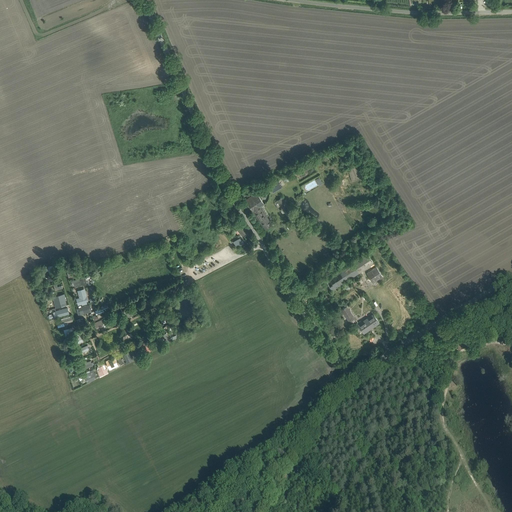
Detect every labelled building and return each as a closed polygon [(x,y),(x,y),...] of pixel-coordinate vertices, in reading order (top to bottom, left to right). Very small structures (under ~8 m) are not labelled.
[(268,184),(273,192),(282,187),(277,178),(268,184)] [(257,192),(250,197),(246,200),(260,221),(260,220),(265,228),(272,224),(267,216),(261,206),(264,203),(257,192)] [(277,200),(284,212),(289,210),(284,201),(285,200),(283,197),(282,197),(277,200)] [(240,224),(235,227),(242,236),(247,232),(240,224)] [(326,281),(332,291),(374,264),(368,254),(326,281)] [(73,261),(77,264),(83,267),(85,264),(75,258),(73,261)] [(67,267),(69,278),(76,277),(76,275),(79,274),(78,266),(67,267)] [(377,267),(367,273),(374,283),(383,277),(377,267)] [(76,279),(71,281),(72,285),(73,286),(75,285),(75,287),(87,283),(85,276),(76,278),(76,279)] [(80,298),(77,299),(78,303),(78,305),(82,304),(82,305),(88,304),(87,302),(88,302),(85,291),(79,292),(80,298)] [(58,296),(54,297),(57,307),(61,306),(66,304),(63,294),(58,296)] [(149,299),(145,302),(148,308),(153,305),(152,304),(157,301),(156,299),(153,297),(149,299)] [(142,310),(140,306),(139,303),(137,304),(137,303),(132,305),(136,313),(142,310)] [(90,305),(79,308),(81,316),(92,312),(90,305)] [(347,306),(345,307),(341,310),(350,323),(356,319),(347,306)] [(68,308),(56,311),(58,318),(70,315),(68,308)] [(379,322),(376,318),(373,314),(358,325),(361,328),(362,328),(365,332),(370,329),(370,328),(371,327),(372,328),(379,322)] [(116,323),(113,316),(105,319),(108,327),(116,323)] [(72,317),(67,318),(62,320),(64,326),(68,324),(68,322),(73,321),(72,317)] [(101,320),(95,323),(97,328),(104,325),(104,326),(105,327),(108,326),(104,319),(101,320)] [(91,332),(88,326),(82,328),(85,335),(91,332)] [(71,328),(69,328),(64,330),(66,338),(69,337),(69,335),(73,333),(71,328)] [(170,341),(169,338),(168,335),(166,336),(165,334),(160,336),(161,337),(159,338),(158,338),(158,339),(159,341),(161,346),(170,341)] [(81,335),(76,337),(73,338),(76,344),(84,341),(83,338),(82,339),(81,335)] [(458,342),(458,349),(462,348),(466,346),(461,341),(459,342),(458,342)] [(141,346),(143,350),(145,353),(151,350),(150,347),(148,347),(146,343),(141,346)] [(77,354),(88,350),(89,349),(87,345),(81,348),(81,346),(75,349),(77,354)] [(130,352),(127,354),(131,361),(137,358),(136,357),(134,358),(133,356),(132,357),(130,352)] [(114,359),(106,363),(109,371),(118,367),(114,359)] [(100,369),(97,370),(99,375),(100,376),(106,374),(108,373),(107,368),(106,368),(105,365),(103,365),(99,367),(100,369)] [(87,375),(84,376),(86,381),(89,380),(90,382),(90,383),(95,381),(95,379),(94,378),(97,377),(94,370),(90,372),(91,373),(87,374),(87,375)]
